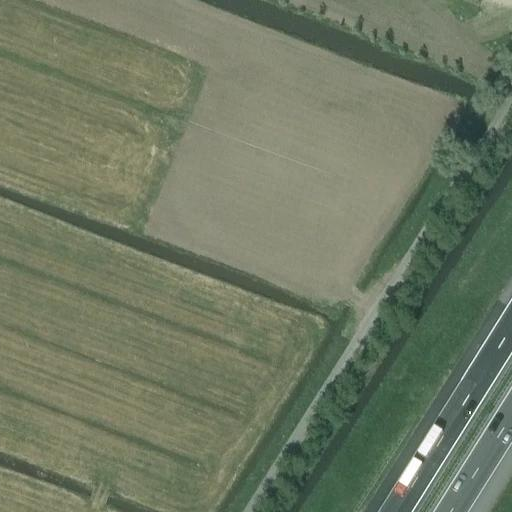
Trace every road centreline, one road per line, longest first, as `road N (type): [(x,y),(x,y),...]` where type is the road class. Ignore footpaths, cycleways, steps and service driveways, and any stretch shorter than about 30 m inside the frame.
road 1 (unclassified): [(262,511),(511,116)]
road 2 (motorway): [(511,327),(396,511)]
